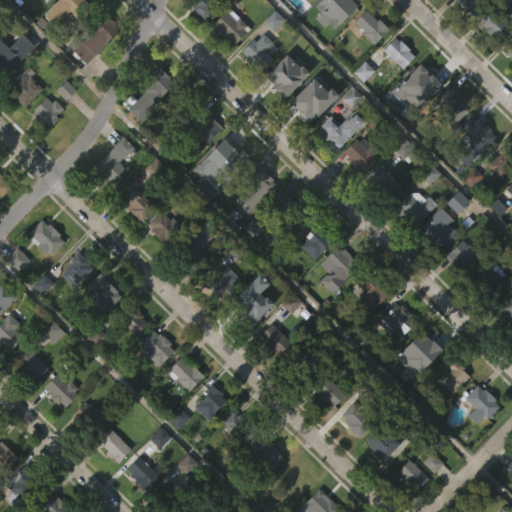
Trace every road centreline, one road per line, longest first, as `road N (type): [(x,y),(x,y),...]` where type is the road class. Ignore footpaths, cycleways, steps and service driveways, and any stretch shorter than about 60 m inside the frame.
road 1 (residential): [(0,126),(390,511)]
road 2 (residential): [(140,0),(511,367)]
road 3 (residential): [(159,0),(81,145),(0,228)]
road 4 (residential): [(0,391),(121,511)]
road 5 (residential): [(407,0),(511,102)]
